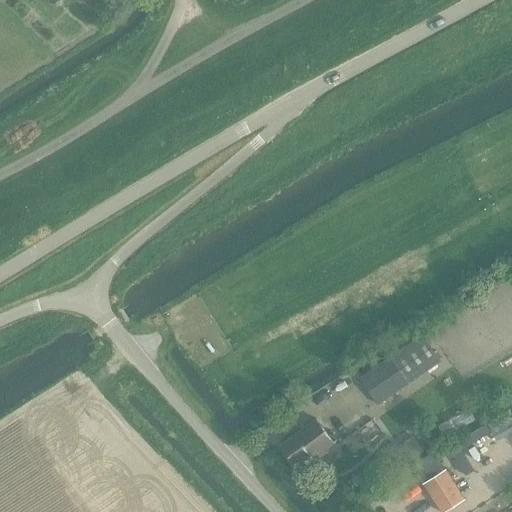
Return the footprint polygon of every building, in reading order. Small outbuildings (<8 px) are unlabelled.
[(423,335),(360,378),(378,405),(441,362),(423,335)] [(511,416),(510,413),(488,425),(497,441),(511,433),(511,416)] [(311,454),(315,460),(336,445),(316,419),(281,445),(297,466),(311,454)] [(438,460),(417,473),(424,484),(444,471),(438,460)] [(443,511),(464,499),(446,470),(444,471),(424,484),(441,511),(443,511)]
